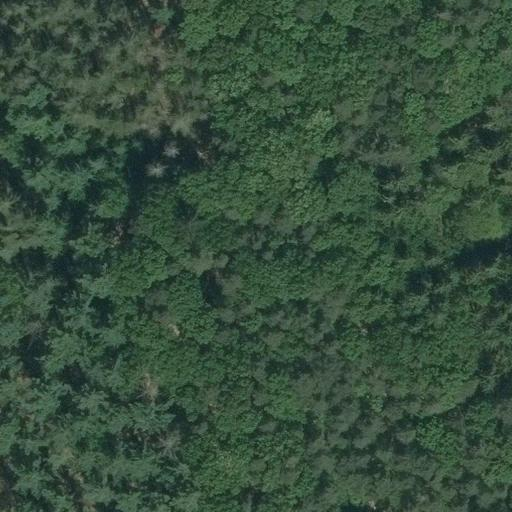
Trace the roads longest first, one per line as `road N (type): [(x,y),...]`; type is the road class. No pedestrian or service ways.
road 1 (track): [(251,160),(96,228),(200,511)]
road 2 (track): [(503,0),(389,195),(325,181)]
